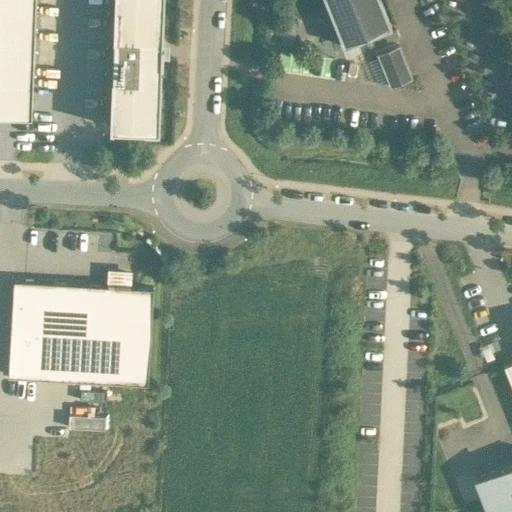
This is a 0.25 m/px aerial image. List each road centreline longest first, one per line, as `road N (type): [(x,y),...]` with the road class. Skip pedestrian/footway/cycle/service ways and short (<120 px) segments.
road 1 (unclassified): [(244,204),(511,233)]
road 2 (unclassified): [(157,193),(0,181)]
road 3 (unclassified): [(211,0),(203,147)]
road 4 (unclassified): [(157,193),(169,221),(196,236),(226,229),(244,204)]
